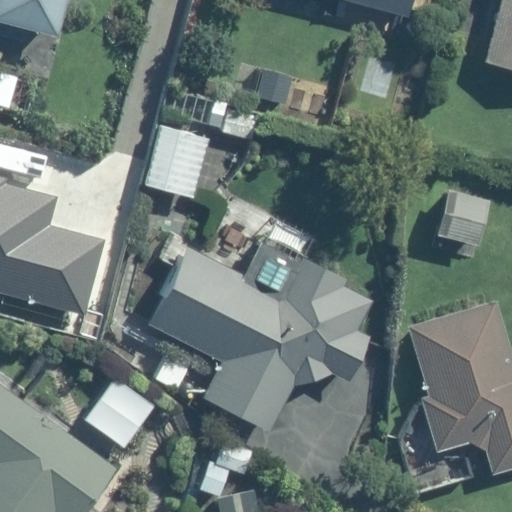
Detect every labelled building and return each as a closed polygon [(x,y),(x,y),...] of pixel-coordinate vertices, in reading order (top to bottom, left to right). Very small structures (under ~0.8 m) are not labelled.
[(0,0),(0,17),(60,34),(69,0),(0,0)] [(410,0),(339,0),(405,19),(410,0)] [(511,0),(495,0),(480,62),(511,69),(511,0)] [(204,142),(152,128),(137,183),(190,197),(204,142)] [(487,203),(444,191),(432,236),(474,248),(487,203)] [(185,247),(149,322),(219,361),(199,396),(263,431),(289,384),(327,372),(344,380),(364,340),(352,335),(370,299),(340,285),(344,277),(293,252),(274,291),(185,247)] [(470,474),(463,451),(483,445),(491,473),(511,467),(511,377),(489,302),(404,327),(425,397),(382,410),(407,493),(470,474)] [(0,511),(82,511),(116,468),(0,381),(0,511)] [(148,406),(114,382),(85,422),(119,447),(148,406)]
